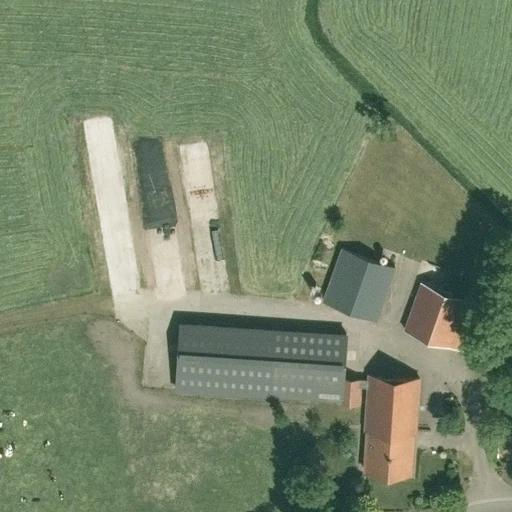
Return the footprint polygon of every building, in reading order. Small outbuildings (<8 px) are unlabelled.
[(394,237),(408,206),(397,201),(383,233),(394,237)] [(376,318),(395,266),(343,247),(324,299),(376,318)] [(463,354),(482,305),(422,282),(404,332),(463,354)] [(359,379),(345,378),(344,378),(347,333),(181,322),(176,390),(270,396),(270,394),(341,399),(341,402),(357,403),(358,386),(359,379)] [(369,379),(359,379),(358,386),(368,387),(365,430),(367,430),(365,471),(411,474),(414,433),(416,434),(419,378),(369,375),(369,379)] [(511,430),(501,430),(499,454),(511,454),(511,430)]
